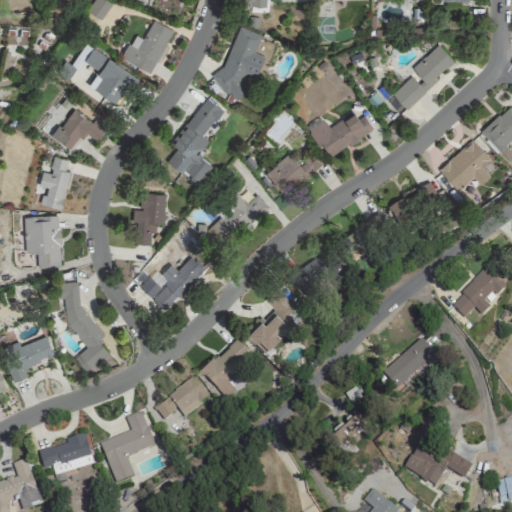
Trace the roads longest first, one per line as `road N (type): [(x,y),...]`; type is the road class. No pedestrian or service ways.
road 1 (residential): [(0,431),(119,388),(206,323),(292,228),(347,193),(497,68),(497,0)]
road 2 (residential): [(133,511),(298,413),(400,304),(511,223)]
road 3 (residential): [(153,360),(114,292),(96,225),(113,159),(175,83),(212,0)]
